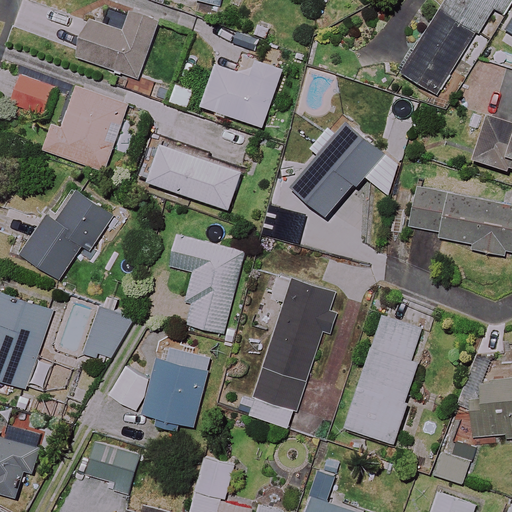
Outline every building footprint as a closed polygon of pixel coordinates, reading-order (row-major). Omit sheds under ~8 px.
[(195,0),(227,9),(229,0),(195,0)] [(511,0),(448,0),(403,73),(439,95),(452,74),(495,6),(504,12),(511,0)] [(160,22),(131,12),(124,31),(90,19),(77,56),(140,78),(160,22)] [(284,70),(258,60),(252,75),(219,64),(204,106),(264,127),(284,70)] [(511,72),(507,71),(493,117),(488,116),(475,160),(509,170),(510,167),(511,167),(511,72)] [(55,86),(23,72),(10,103),(43,116),(55,86)] [(130,105),(78,86),(63,127),(54,123),(45,149),(106,171),(130,105)] [(386,155),(348,123),(295,187),(330,216),(357,184),(360,187),(386,155)] [(243,172),(165,145),(152,182),(230,209),(243,172)] [(511,206),(419,187),(410,226),(440,232),(439,237),(474,244),(473,249),(507,256),(508,251),(511,251),(511,206)] [(115,214),(79,191),(60,222),(50,216),(25,256),(63,279),(84,245),(93,251),(115,214)] [(245,252),(178,235),(170,265),(195,271),(187,300),(194,302),(188,324),(224,333),(245,252)] [(345,297),(279,274),(272,296),(288,301),(255,399),(245,395),(239,410),(291,428),(324,330),(333,333),(345,297)] [(56,308),(6,291),(0,308),(0,377),(43,393),(52,365),(38,360),(56,308)] [(119,300),(107,295),(84,352),(102,359),(104,354),(116,359),(133,317),(115,310),(119,300)] [(422,329),(383,316),(348,426),(397,442),(410,403),(407,402),(420,362),(412,360),(422,329)] [(213,355),(171,344),(167,361),(160,359),(146,414),(163,418),(161,426),(179,431),(181,422),(195,426),(213,355)] [(153,381),(128,366),(112,395),(136,409),(153,381)] [(511,376),(484,377),(484,399),(473,399),(473,435),(511,434),(511,376)] [(6,437),(0,435),(0,490),(17,496),(25,471),(32,473),(44,436),(10,426),(6,437)] [(141,456),(97,440),(85,474),(129,489),(141,456)] [(465,484),(472,460),(443,452),(436,475),(465,484)] [(235,465),(205,457),(191,511),(285,511),(227,497),(235,465)] [(310,497),(305,511),(359,511),(339,506),(342,497),(330,493),(335,477),(318,472),(310,497)] [(471,511),(475,504),(439,491),(431,511),(471,511)]
